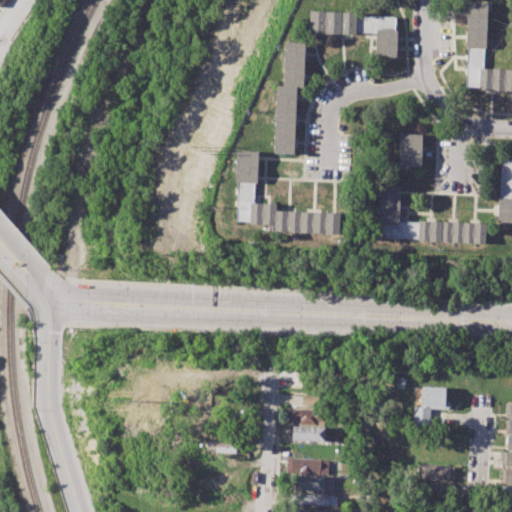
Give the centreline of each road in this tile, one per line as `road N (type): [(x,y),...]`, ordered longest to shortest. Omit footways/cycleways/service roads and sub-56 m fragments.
road 1 (secondary): [(65,300),(123,311),(511,328)]
road 2 (secondary): [(511,311),(124,295),(65,300)]
road 3 (residential): [(65,300),(48,333),(49,379),(77,511)]
road 4 (residential): [(431,0),(426,71),(437,97),(470,124),(511,131)]
road 5 (residential): [(426,71),(393,77),(355,100),(332,134),(329,167)]
road 6 (residential): [(265,511),(272,373)]
